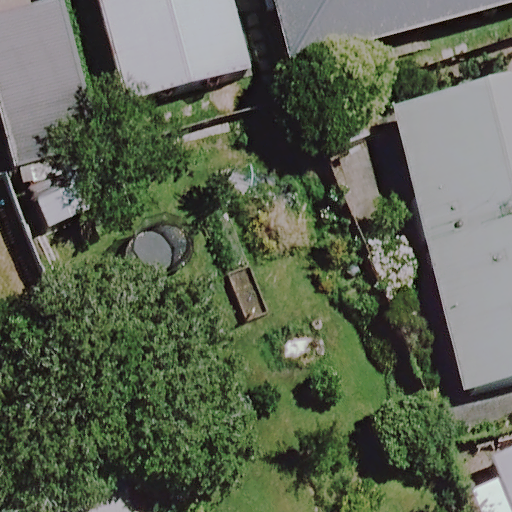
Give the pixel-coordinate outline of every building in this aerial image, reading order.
[(255,86),(233,0),(106,0),(135,116),(255,86)] [(511,22),(511,0),(260,0),(282,91),(481,44),(478,30),(511,22)] [(100,227),(43,23),(0,34),(0,171),(21,248),(100,227)] [(511,95),(381,127),(449,410),(511,394),(511,95)] [(511,511),(511,463),(449,492),(458,511),(511,511)]
